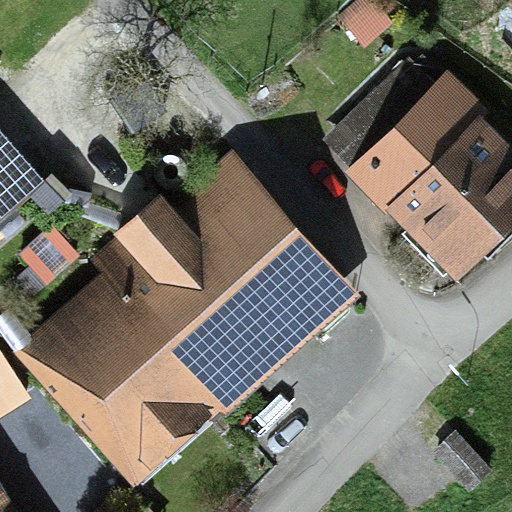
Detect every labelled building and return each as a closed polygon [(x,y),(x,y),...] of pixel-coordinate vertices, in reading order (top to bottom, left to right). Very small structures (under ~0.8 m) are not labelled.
[(438,59),(338,160),(443,263),(511,193),(511,156),(461,106),(473,94),(438,59)] [(0,135),(0,202),(33,174),(0,135)] [(113,243),(2,336),(117,471),(343,282),(223,140),(159,194),(148,182),(98,224),(113,243)] [(0,360),(0,395),(17,383),(0,360)] [(457,429),(434,448),(468,488),(491,468),(457,429)] [(152,511),(109,474),(75,511),(152,511)]
